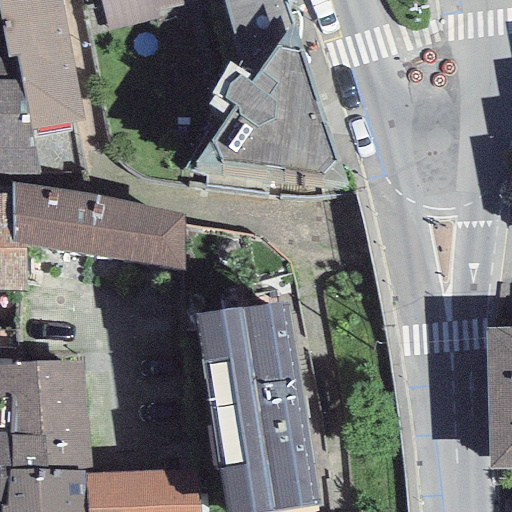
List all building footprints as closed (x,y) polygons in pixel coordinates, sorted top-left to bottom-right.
[(55,0),(2,0),(17,78),(0,78),(0,183),(33,183),(32,139),(82,132),(55,0)] [(216,0),(240,88),(184,172),(195,178),(193,190),(321,202),(339,177),(280,0),(216,0)] [(27,205),(0,203),(0,264),(19,263),(27,205)] [(19,263),(181,281),(184,231),(94,218),(49,209),(27,205),(19,263)] [(25,267),(0,268),(0,307),(27,306),(25,267)] [(312,511),(282,321),(182,335),(217,511),(312,511)] [(489,490),(511,490),(511,349),(484,352),(489,490)] [(84,376),(0,379),(0,463),(42,461),(88,459),(84,376)] [(0,511),(94,511),(93,490),(46,486),(42,461),(0,463),(0,511)] [(93,490),(94,511),(198,511),(195,484),(93,490)]
